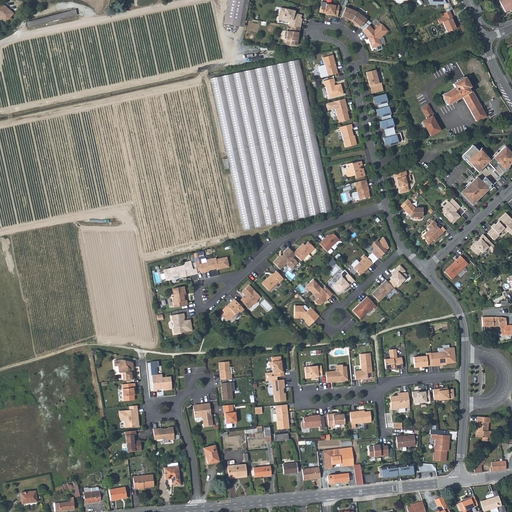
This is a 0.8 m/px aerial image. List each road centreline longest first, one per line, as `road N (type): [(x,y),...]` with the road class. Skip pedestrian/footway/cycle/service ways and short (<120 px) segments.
road 1 (residential): [(173,2),(0,43)]
road 2 (residential): [(241,276),(281,239),(386,205)]
road 3 (track): [(153,352),(81,344),(0,370)]
road 4 (tertiary): [(326,495),(458,480)]
road 5 (tertiary): [(197,510),(326,495)]
road 6 (residential): [(350,65),(339,45),(316,36),(322,23),(354,36),(363,59),(357,64)]
